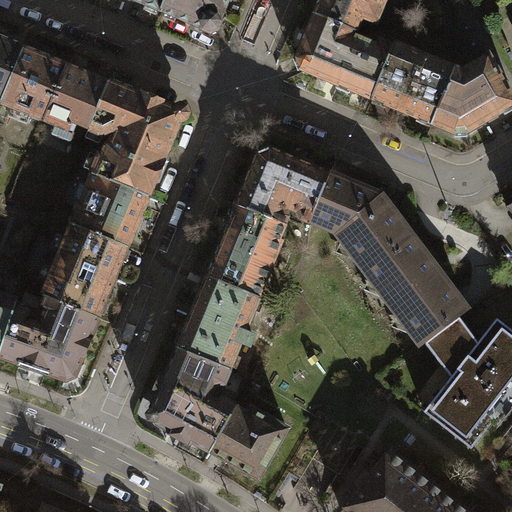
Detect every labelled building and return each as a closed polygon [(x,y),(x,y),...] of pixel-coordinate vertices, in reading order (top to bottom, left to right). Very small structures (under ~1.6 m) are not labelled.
[(126,0),(161,14),(166,0),(126,0)] [(166,0),(161,14),(217,36),(231,0),(166,0)] [(320,0),(314,15),(356,32),(362,18),(376,23),(385,0),(320,0)] [(372,99),(394,46),(356,32),(314,15),(296,58),(301,69),(372,99)] [(0,101),(1,102),(24,47),(0,37),(0,101)] [(432,123),(453,70),(394,46),(372,99),(432,123)] [(1,102),(43,120),(67,64),(24,47),(1,102)] [(511,105),(511,95),(489,55),(461,73),(453,70),(432,123),(461,136),(511,105)] [(73,122),(91,129),(110,82),(67,64),(43,120),(69,131),(73,122)] [(108,136),(93,173),(147,195),(154,179),(159,181),(167,163),(163,161),(178,123),(185,120),(188,113),(186,108),(180,106),(175,109),(110,82),(91,129),(108,136)] [(236,205),(289,225),(293,215),(311,222),(330,174),(270,149),(258,153),(236,205)] [(72,224),(126,246),(147,195),(93,173),(72,224)] [(343,240),(366,270),(412,235),(390,206),(377,202),(382,192),(330,174),(311,222),(342,226),(343,240)] [(207,276),(259,297),(289,225),(236,205),(207,276)] [(42,294),(48,297),(97,316),(126,246),(72,224),(42,294)] [(412,235),(366,270),(423,346),(428,342),(460,318),(469,311),(412,235)] [(207,276),(178,347),(230,369),(259,297),(207,276)] [(16,297),(0,292),(0,354),(14,305),(16,297)] [(31,311),(14,305),(0,354),(0,355),(46,372),(64,378),(74,375),(97,316),(48,297),(39,323),(28,319),(31,311)] [(460,318),(428,342),(450,375),(424,412),(472,447),(511,393),(511,330),(493,317),(476,339),(460,318)] [(230,369),(178,347),(165,377),(160,375),(154,391),(159,392),(153,407),(149,408),(145,413),(147,420),(153,421),(156,420),(171,428),(169,432),(175,435),(188,442),(190,438),(210,450),(235,405),(218,396),(230,369)] [(235,376),(254,380),(257,367),(238,363),(235,376)] [(249,412),(235,405),(210,450),(223,457),(260,478),(288,427),(252,407),(249,412)] [(342,511),(467,511),(390,451),(363,485),(342,511)]
